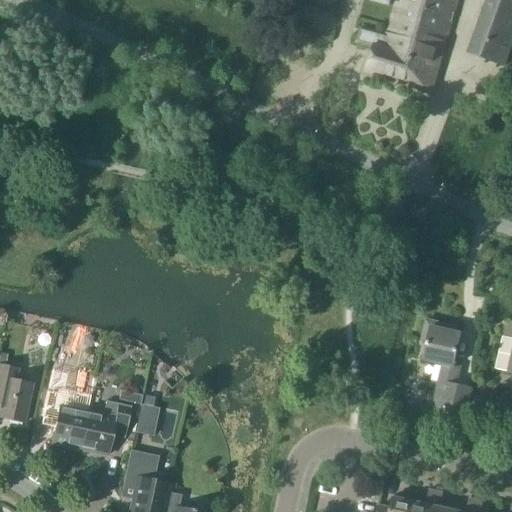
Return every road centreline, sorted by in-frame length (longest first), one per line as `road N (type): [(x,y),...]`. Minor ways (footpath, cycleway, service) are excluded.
road 1 (unclassified): [(24,0),(511,227)]
road 2 (residential): [(511,478),(327,443),(299,465),(284,511)]
